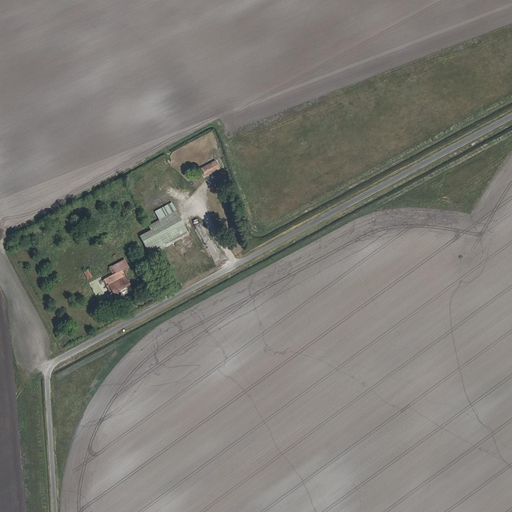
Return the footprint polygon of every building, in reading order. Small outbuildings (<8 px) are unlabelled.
[(222,161),(210,167),(214,175),(226,169),(222,161)] [(183,203),(165,212),(168,219),(187,210),(183,203)] [(158,225),(170,246),(198,230),(187,210),(168,219),(158,225)] [(149,238),(158,253),(167,249),(158,233),(149,238)] [(121,275),(134,269),(139,267),(135,259),(117,267),(121,275)] [(138,275),(134,269),(121,275),(125,281),(138,275)] [(131,300),(128,291),(141,283),(138,275),(125,281),(121,275),(112,281),(119,295),(115,297),(121,305),(131,300)]
